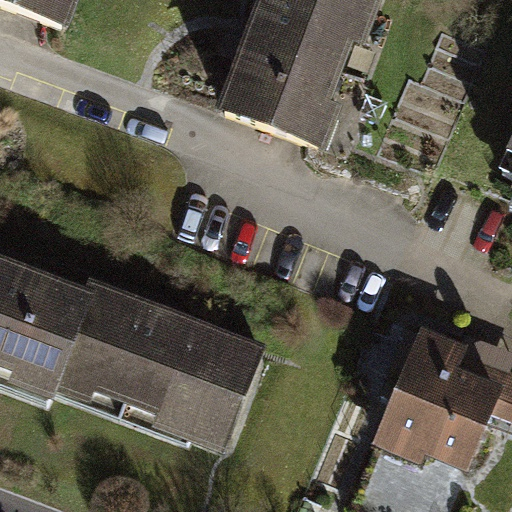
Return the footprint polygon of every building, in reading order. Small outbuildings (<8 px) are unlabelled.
[(0,0),(0,7),(82,36),(94,0),(0,0)] [(383,0),(280,0),(233,130),(325,163),(383,0)] [(511,131),(497,163),(511,170),(511,131)] [(0,369),(241,454),(275,357),(0,260),(0,369)] [(511,377),(437,343),(387,449),(499,501),(511,473),(511,377)]
